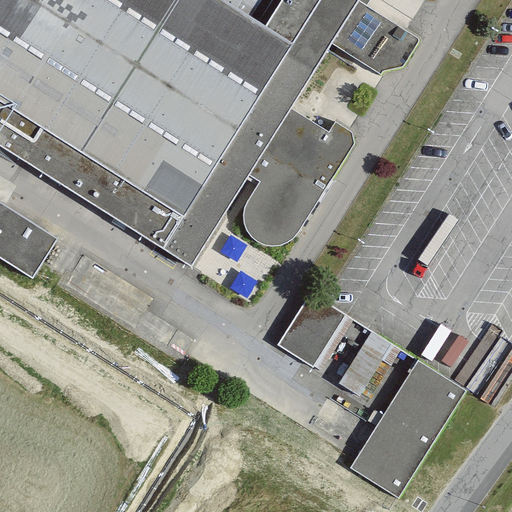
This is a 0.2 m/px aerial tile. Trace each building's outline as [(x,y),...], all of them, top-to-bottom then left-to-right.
[(0,0),(0,135),(195,259),(249,174),(260,181),(247,202),(244,208),(244,216),(244,223),(247,231),(252,237),(258,242),(265,245),(273,246),(280,245),(287,243),(293,238),(297,234),(354,144),(352,132),(335,122),(329,132),(293,109),(362,0),(0,0)] [(59,238),(0,201),(0,257),(33,279),(59,238)] [(345,314),(310,293),(278,344),(313,365),(345,314)] [(340,381),(363,393),(392,339),(369,326),(340,381)] [(466,392),(418,362),(351,470),(398,500),(466,392)]
